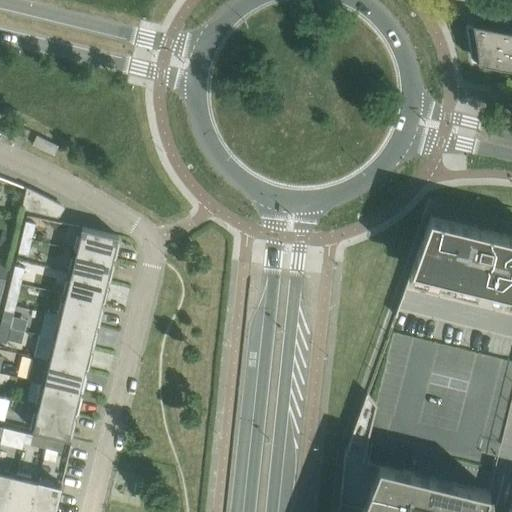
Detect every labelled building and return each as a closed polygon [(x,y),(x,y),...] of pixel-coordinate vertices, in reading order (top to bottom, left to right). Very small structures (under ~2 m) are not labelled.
[(511,29),(473,22),(473,24),(465,22),(471,58),(478,60),(479,62),(494,65),(493,67),(502,68),(502,66),(511,68),(511,29)] [(19,126),(19,127),(15,136),(25,141),(29,130),(19,126)] [(55,144),(40,137),(37,135),(32,144),(54,154),(58,145),(55,144)] [(46,197),(28,188),(23,207),(22,206),(22,208),(58,217),(61,205),(46,197)] [(511,236),(430,216),(411,269),(511,293),(511,236)] [(35,223),(25,221),(22,237),(31,239),(35,223)] [(4,223),(0,240),(0,244),(10,247),(15,226),(4,223)] [(76,249),(76,250),(112,259),(112,258),(116,259),(116,258),(120,242),(116,241),(118,235),(82,227),(79,236),(76,235),(73,249),(76,249)] [(31,239),(22,237),(18,252),(28,255),(31,239)] [(71,272),(70,272),(107,281),(107,280),(111,281),(115,264),(111,263),(112,259),(76,250),(74,258),(71,257),(68,271),(71,272)] [(0,256),(0,277),(5,279),(10,259),(0,256)] [(11,281),(21,283),(24,268),(15,265),(11,281)] [(106,285),(107,281),(70,272),(68,280),(65,280),(62,293),(65,294),(101,303),(105,304),(105,303),(109,286),(106,285)] [(21,283),(11,281),(7,297),(17,299),(21,283)] [(44,312),(44,313),(96,325),(100,326),(104,308),(100,307),(101,303),(65,294),(63,302),(60,302),(57,315),(44,312)] [(0,325),(10,328),(14,312),(4,310),(0,325)] [(44,313),(39,335),(54,338),(90,347),(91,347),(94,348),(99,330),(95,329),(96,325),(44,313)] [(10,328),(0,325),(0,341),(6,343),(10,328)] [(90,347),(54,338),(39,335),(34,356),(49,360),(49,361),(85,369),(89,370),(93,352),(89,351),(90,347)] [(32,356),(26,379),(31,380),(40,382),(43,383),(79,392),(80,392),(83,393),(84,392),(88,375),(84,374),(85,369),(49,361),(49,360),(34,356),(32,356)] [(31,380),(27,398),(36,400),(35,404),(38,405),(74,414),(78,415),(78,414),(82,397),(78,396),(79,392),(43,383),(40,382),(31,380)] [(483,511),(489,491),(409,471),(368,461),(363,460),(375,412),(376,404),(366,392),(344,455),(337,511),(483,511)] [(32,429),(69,437),(69,436),(73,437),(73,436),(77,419),(73,418),(74,414),(38,405),(36,414),(33,413),(30,426),(33,427),(32,429)] [(19,431),(3,428),(1,438),(17,441),(19,431)] [(48,438),(32,435),(30,444),(45,448),(48,438)] [(63,442),(48,438),(45,448),(61,452),(63,442)] [(0,511),(2,511),(3,509),(7,510),(16,474),(7,472),(8,469),(0,467),(0,511)] [(30,511),(38,479),(30,477),(30,474),(17,471),(16,474),(7,510),(6,511),(30,511)] [(54,511),(61,485),(52,483),(53,480),(39,476),(38,479),(30,511),(54,511)]
